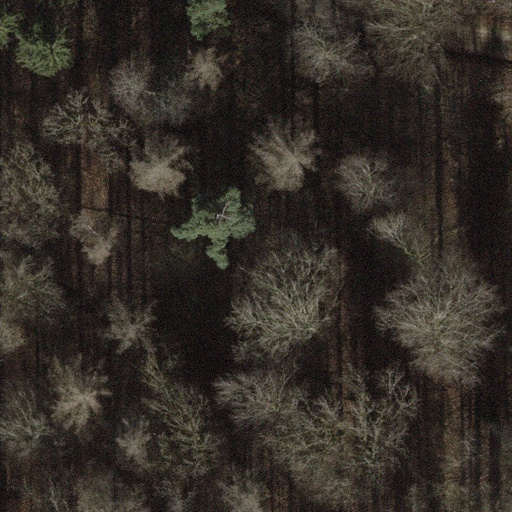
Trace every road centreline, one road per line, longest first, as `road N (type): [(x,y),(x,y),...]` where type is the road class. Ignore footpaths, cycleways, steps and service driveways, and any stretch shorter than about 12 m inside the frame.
road 1 (track): [(0,411),(103,188),(167,0)]
road 2 (track): [(308,0),(456,41),(511,47)]
